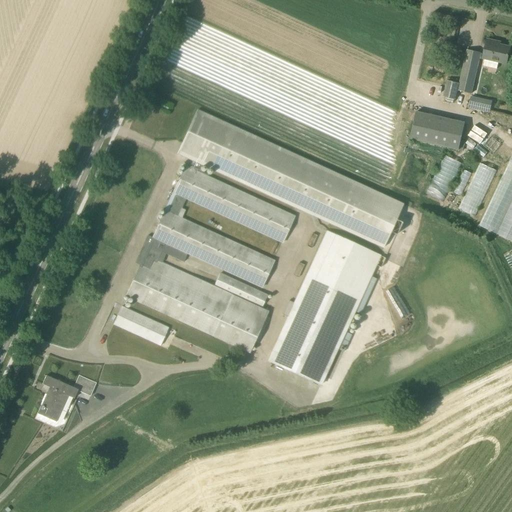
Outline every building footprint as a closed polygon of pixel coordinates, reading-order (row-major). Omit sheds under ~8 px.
[(461,18),(459,27),(472,30),(474,21),(461,18)] [(506,65),(510,47),(495,44),(495,42),(487,40),(482,59),(506,65)] [(471,94),(480,53),(467,50),(458,91),(471,94)] [(456,83),(457,79),(450,78),(449,81),(447,81),(443,97),(454,100),(458,84),(456,83)] [(468,108),(490,113),(493,101),(471,96),(468,108)] [(403,204),(197,111),(177,154),(195,162),(193,166),(189,168),(186,167),(185,166),(173,194),(174,194),(175,194),(167,212),(165,212),(166,211),(165,211),(153,238),(148,236),(135,263),(140,266),(126,297),(213,337),(249,354),(268,312),(261,309),(267,295),(220,274),(213,288),(162,264),(166,255),(183,263),(187,254),(262,288),(274,261),(181,219),(185,211),(181,209),(186,199),(282,244),(295,216),(199,173),(202,166),(383,248),(403,204)] [(458,151),(465,123),(416,112),(410,140),(458,151)] [(426,194),(443,202),(462,163),(444,155),(426,194)] [(511,240),(511,157),(509,156),(480,228),(511,240)] [(458,209),(474,216),(496,170),(480,162),(458,209)] [(453,193),(460,196),(471,173),(464,169),(453,193)] [(327,232),(294,304),(289,301),(282,315),(288,317),(268,362),(320,386),(375,266),(380,268),(385,259),(379,256),(327,232)] [(121,307),(113,325),(160,346),(160,347),(169,328),(168,328),(122,307),(121,307)] [(74,388),(46,376),(42,385),(50,388),(39,413),(57,421),(68,396),(74,399),(78,390),(91,395),(96,383),(79,376),(74,388)]
